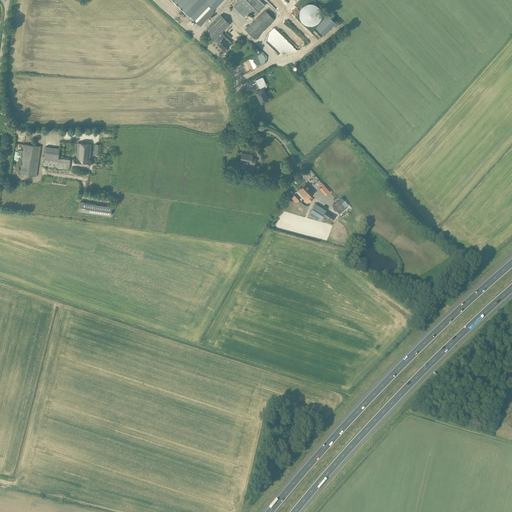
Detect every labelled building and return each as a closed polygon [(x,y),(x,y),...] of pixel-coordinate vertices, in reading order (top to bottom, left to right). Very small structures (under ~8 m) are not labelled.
[(173,0),(200,26),(216,10),(213,7),(219,0),(173,0)] [(236,0),(253,16),(263,6),(265,4),(260,0),(236,0)] [(312,3),(311,3),(310,4),(309,4),(308,4),(307,4),(306,5),(305,5),(304,6),(304,7),(303,7),(302,8),(302,9),(301,10),(301,11),(301,12),(301,13),(300,13),(300,14),(300,15),(301,16),(301,17),(301,18),(301,19),(302,20),(302,21),(303,22),(304,22),(304,23),(305,23),(306,24),(307,24),(308,25),(309,25),(310,25),(311,25),(312,25),(313,25),(314,25),(315,25),(316,24),(317,24),(318,23),(319,23),(319,22),(320,22),(320,21),(321,20),(321,19),(322,18),(322,17),(322,16),(322,15),(322,14),(322,13),(322,12),(322,11),(321,10),(321,9),(320,8),(320,7),(319,7),(319,6),(318,5),(317,5),(316,4),(315,4),(314,4),(313,4),(312,3)] [(274,19),(265,11),(246,30),(254,39),(274,19)] [(330,14),(317,26),(325,35),(338,22),(330,14)] [(205,31),(214,40),(221,32),(224,30),(230,23),(221,15),(205,31)] [(214,40),(218,43),(217,44),(222,48),(221,49),(223,51),(224,50),(230,45),(224,39),(226,37),(221,32),(214,40)] [(249,62),(254,70),(268,60),(263,53),(249,62)] [(255,80),(257,85),(265,81),(262,77),(255,80)] [(258,99),(260,103),(261,102),(261,103),(268,100),(262,88),(256,92),(259,99),(258,99)] [(92,144),(77,143),(76,158),(73,158),(72,164),(90,166),(91,159),(90,159),(92,144)] [(41,146),(24,144),(20,174),(36,176),(41,146)] [(59,149),(45,147),(43,167),(69,170),(71,158),(58,157),(59,149)] [(240,161),(244,162),(244,164),(250,165),(250,164),(254,165),(255,159),(252,158),(252,155),(242,153),(240,161)] [(330,192),(322,183),(320,185),(322,186),(319,188),(326,196),(330,192)] [(314,193),(305,184),(298,191),(309,203),(313,199),(311,196),(314,193)] [(342,198),(332,205),(339,214),(345,208),(341,203),(344,200),(342,198)] [(112,207),(80,202),(78,211),(110,216),(112,207)] [(326,211),(316,204),(311,211),(312,211),(310,214),(320,220),(321,219),(324,221),(324,220),(330,224),(334,217),(325,212),(326,211)]
